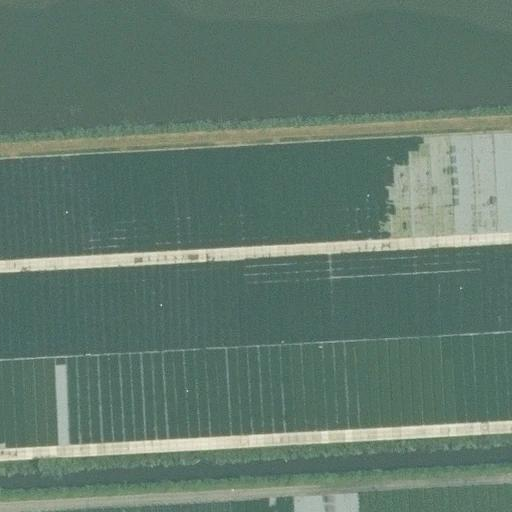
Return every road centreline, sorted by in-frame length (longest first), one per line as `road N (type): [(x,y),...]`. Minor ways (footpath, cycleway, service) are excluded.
road 1 (track): [(0,456),(511,427)]
road 2 (track): [(0,508),(511,480)]
